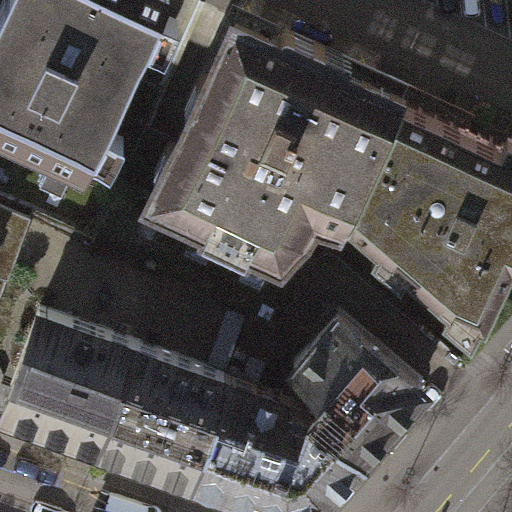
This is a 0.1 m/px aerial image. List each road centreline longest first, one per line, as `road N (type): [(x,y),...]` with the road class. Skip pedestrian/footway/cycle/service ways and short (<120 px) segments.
road 1 (residential): [(511,69),(356,0)]
road 2 (residential): [(511,400),(417,511)]
